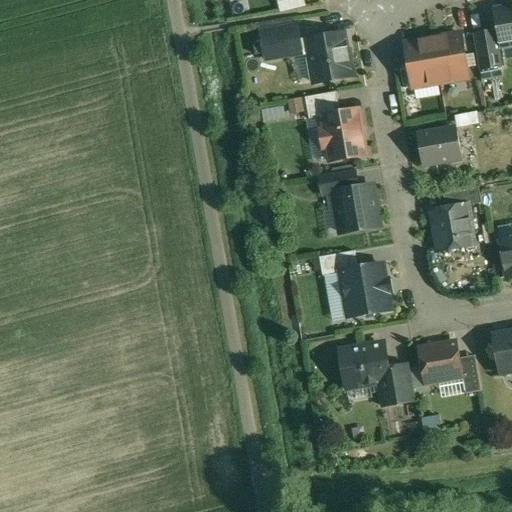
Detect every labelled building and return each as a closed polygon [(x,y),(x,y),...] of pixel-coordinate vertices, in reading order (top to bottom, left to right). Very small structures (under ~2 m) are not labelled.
[(511,3),(507,4),(508,9),(496,11),(503,47),(511,44),(511,3)] [(294,22),(262,28),(262,32),(295,27),(294,22)] [(295,27),(262,32),(267,60),(303,54),(298,26),(295,27)] [(344,34),(308,40),(316,84),(354,77),(351,60),(348,58),(344,34)] [(462,34),(406,44),(414,89),(470,79),(462,34)] [(502,53),(478,57),(481,71),(504,66),(502,53)] [(338,92),(306,98),(310,120),(323,118),(323,116),(341,113),(338,92)] [(341,113),(323,116),(323,118),(326,131),(321,132),(324,149),(329,148),(331,163),(368,156),(359,110),(341,113)] [(462,117),(464,127),(488,121),(486,111),(462,117)] [(457,129),(419,135),(424,166),(463,160),(457,129)] [(356,170),(321,177),(324,196),(336,194),(335,193),(359,189),(356,170)] [(359,189),(335,193),(336,194),(343,234),(380,227),(373,186),(359,189)] [(480,188),(445,194),(447,209),(471,205),(471,206),(483,204),(480,188)] [(447,209),(433,212),(440,252),(475,246),(471,225),(474,221),(471,206),(471,205),(447,209)] [(511,239),(502,241),(509,279),(511,278),(511,239)] [(356,252),(320,258),(324,277),(342,274),(341,272),(359,269),(356,252)] [(359,269),(341,272),(342,274),(350,318),(364,315),(368,318),(374,317),(378,313),(392,310),(389,294),(392,294),(390,280),(387,280),(384,265),(359,269)] [(511,333),(495,337),(502,374),(511,371),(511,333)] [(458,343),(420,350),(426,384),(427,383),(431,386),(439,385),(442,381),(464,377),(461,359),(458,343)] [(387,354),(376,346),(342,352),(347,383),(364,380),(371,385),(379,384),(391,382),(389,369),(387,354)] [(476,356),(461,359),(464,377),(464,381),(480,378),(476,356)] [(411,366),(389,369),(391,382),(379,384),(383,407),(417,401),(411,366)] [(480,378),(464,381),(467,395),(482,392),(480,378)] [(430,432),(445,431),(444,417),(429,417),(430,432)]
